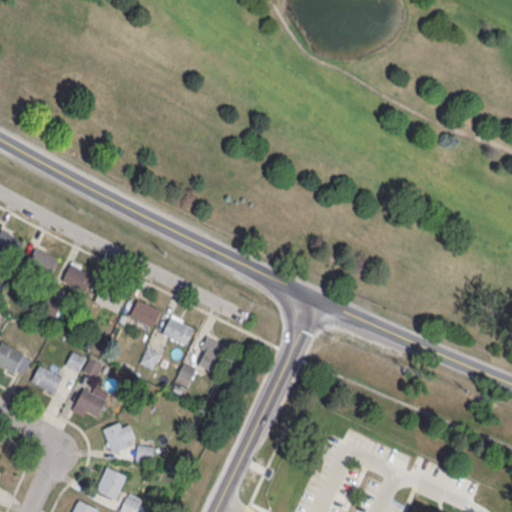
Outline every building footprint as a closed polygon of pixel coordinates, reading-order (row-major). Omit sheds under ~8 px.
[(24,238),(2,231),(0,237),(0,251),(17,257),(24,238)] [(59,258),(36,246),(29,261),(51,273),(59,258)] [(61,280),(84,292),(94,272),(71,261),(61,280)] [(117,312),(127,293),(104,281),(94,300),(117,312)] [(129,315),(152,326),(160,309),(138,298),(129,315)] [(162,332),(185,344),(195,325),(171,313),(162,332)] [(195,362),(215,371),(227,344),(208,335),(195,362)] [(0,343),(0,363),(15,371),(24,352),(2,341),(0,343)] [(139,362),(152,368),(160,352),(147,346),(139,362)] [(174,380),(187,387),(197,367),(184,361),(174,380)] [(31,380),(53,392),(62,375),(40,363),(31,380)] [(91,390),(83,387),(74,405),(97,417),(109,392),(94,384),(91,390)] [(104,425),(108,449),(135,444),(132,426),(121,427),(121,423),(104,425)] [(135,458),(152,461),(154,446),(138,443),(135,458)] [(116,498),(126,474),(106,465),(96,489),(116,498)] [(126,511),(140,511),(146,500),(127,492),(120,510),(126,511)] [(102,511),(104,510),(78,499),(71,511),(102,511)]
